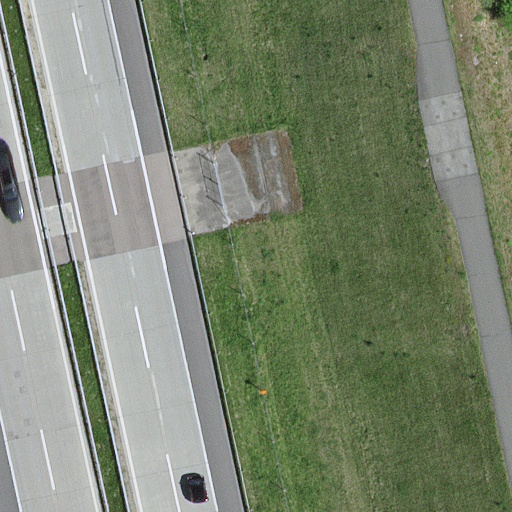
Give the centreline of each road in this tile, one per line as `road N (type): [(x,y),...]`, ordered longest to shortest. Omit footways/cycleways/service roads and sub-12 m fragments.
road 1 (motorway): [(176,511),(63,0)]
road 2 (track): [(425,0),(511,409)]
road 3 (motorway): [(0,245),(58,511)]
